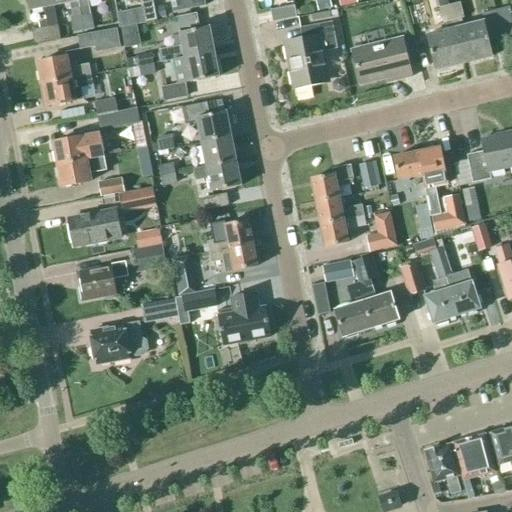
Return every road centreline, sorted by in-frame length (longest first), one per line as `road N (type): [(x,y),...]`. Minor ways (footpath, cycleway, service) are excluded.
road 1 (residential): [(264,151),(318,424)]
road 2 (unclassified): [(51,435),(0,170)]
road 3 (residential): [(264,151),(511,89)]
road 4 (tertiary): [(99,493),(318,424)]
road 5 (residential): [(234,0),(264,151)]
road 6 (tertiary): [(389,401),(511,364)]
